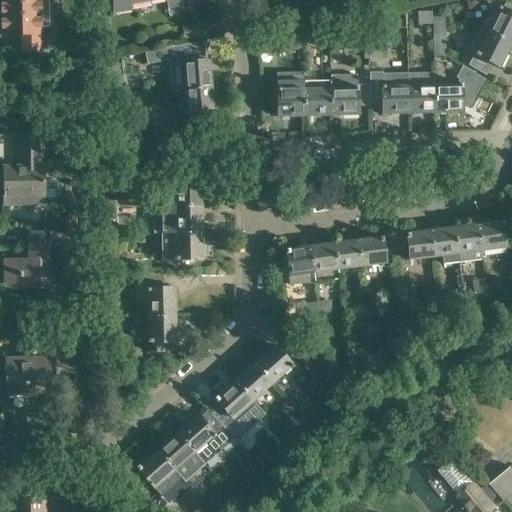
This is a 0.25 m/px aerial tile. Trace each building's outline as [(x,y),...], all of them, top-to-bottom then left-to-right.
[(0,0),(0,34),(20,34),(20,52),(39,51),(38,34),(40,34),(40,28),(47,28),(47,0),(0,0)] [(132,8),(130,2),(142,0),(166,0),(169,13),(192,9),(190,0),(113,0),(114,11),(132,8)] [(511,0),(506,0),(502,7),(500,6),(495,16),(487,13),(468,51),(474,54),(468,65),(486,75),(492,63),(500,67),(511,42),(511,0)] [(343,9),(346,21),(368,17),(366,4),(343,9)] [(430,23),(430,17),(418,17),(419,30),(433,29),(433,23),(430,23)] [(433,23),(433,29),(444,29),(444,17),(430,17),(430,23),(433,23)] [(205,34),(202,22),(184,25),(186,38),(205,34)] [(444,29),(433,29),(433,41),(439,41),(439,44),(444,44),(444,29)] [(297,35),(299,47),(317,43),(315,32),(297,35)] [(299,47),(297,35),(273,40),(275,51),(299,47)] [(202,41),(145,53),(147,64),(169,60),(170,66),(172,89),(184,89),(211,87),(209,60),(203,60),(202,41)] [(439,41),(433,41),(434,55),(444,55),(444,44),(439,44),(439,41)] [(369,52),(369,57),(381,57),(381,45),(366,45),(366,52),(369,52)] [(101,65),(106,87),(121,83),(116,61),(101,65)] [(434,84),(435,112),(461,112),(461,107),(468,107),(485,79),(463,65),(456,77),(458,78),(458,84),(435,84),(434,84)] [(434,84),(435,84),(435,72),(418,72),(407,72),(381,73),(381,86),(381,114),(435,112),(434,84)] [(329,80),(330,115),(357,115),(356,75),(330,76),(330,80),(329,80)] [(330,115),(329,80),(303,81),(303,116),(330,115)] [(303,116),(303,81),(277,81),(277,89),(276,89),(277,116),(303,116)] [(211,87),(184,89),(186,116),(187,116),(188,126),(202,126),(202,115),(213,114),(211,87)] [(145,107),(144,93),(130,93),(131,107),(145,107)] [(43,199),(55,199),(60,193),(60,186),(55,181),(43,181),(43,167),(41,167),(40,137),(18,138),(19,168),(3,168),(3,192),(2,192),(2,205),(43,204),(43,199)] [(161,179),(162,207),(201,206),(201,179),(195,179),(195,167),(159,167),(159,173),(160,173),(161,179)] [(201,233),(201,206),(162,207),(162,233),(201,233)] [(133,207),(121,207),(121,220),(133,220),(133,207)] [(477,223),(481,250),(504,247),(501,220),(477,223)] [(477,223),(453,226),(458,262),(481,259),(480,250),(481,250),(477,223)] [(453,226),(429,229),(433,256),(442,255),(443,264),(458,262),(453,226)] [(84,229),(48,229),(48,243),(84,242),(84,229)] [(433,256),(429,229),(405,232),(408,259),(433,256)] [(201,233),(162,233),(162,260),(174,260),(174,261),(202,260),(201,233)] [(358,239),(362,265),(384,262),(380,236),(358,239)] [(358,239),(333,242),(336,269),(338,269),(362,265),(358,239)] [(336,269),(333,242),(285,248),(290,285),(339,278),(338,269),(336,269)] [(28,259),(4,259),(5,290),(46,289),(46,245),(28,245),(28,259)] [(107,275),(120,275),(119,263),(108,263),(107,275)] [(147,306),(147,315),(174,315),(173,288),(163,288),(162,274),(136,274),(137,306),(147,306)] [(484,279),(486,291),(499,290),(498,277),(484,279)] [(486,291),(484,279),(471,281),(473,293),(486,291)] [(438,296),(439,308),(453,306),(451,294),(438,296)] [(439,308),(438,296),(425,298),(427,310),(439,308)] [(316,302),(318,314),(331,312),(329,300),(316,302)] [(318,314),(316,302),(304,303),(305,316),(318,314)] [(105,316),(117,316),(117,303),(105,303),(105,316)] [(364,306),(366,318),(380,316),(378,304),(364,306)] [(366,318),(364,306),(352,307),(354,320),(366,318)] [(174,315),(147,315),(147,342),(148,342),(148,350),(164,350),(164,342),(174,342),(174,315)] [(117,316),(105,316),(105,329),(117,329),(117,316)] [(7,358),(7,394),(47,394),(47,336),(17,336),(17,358),(7,358)] [(273,345),(254,362),(272,383),(292,365),(273,345)] [(254,362),(233,382),(252,402),(252,401),(272,383),(254,362)] [(217,402),(207,411),(233,439),(235,441),(265,415),(252,401),(252,402),(233,382),(214,399),(217,402)] [(287,402),(295,411),(297,409),(299,410),(306,405),(304,403),(305,402),(297,392),(287,402)] [(295,411),(287,402),(277,410),(285,419),(295,411)] [(196,414),(175,432),(193,453),(204,465),(233,439),(207,411),(199,418),(196,414)] [(175,432),(155,450),(173,470),(179,477),(184,483),(204,465),(193,453),(175,432)] [(155,450),(135,468),(153,488),(154,488),(160,494),(179,477),(173,470),(155,450)] [(453,458),(438,471),(458,494),(454,497),(466,511),(491,511),(497,507),(492,501),(497,497),(492,492),(486,484),(481,488),(475,481),(473,482),(453,458)] [(489,482),(505,501),(511,495),(511,468),(509,465),(489,482)] [(199,502),(189,489),(180,497),(191,509),(199,502)] [(30,491),(12,492),(13,511),(43,511),(43,500),(30,500),(30,491)]
